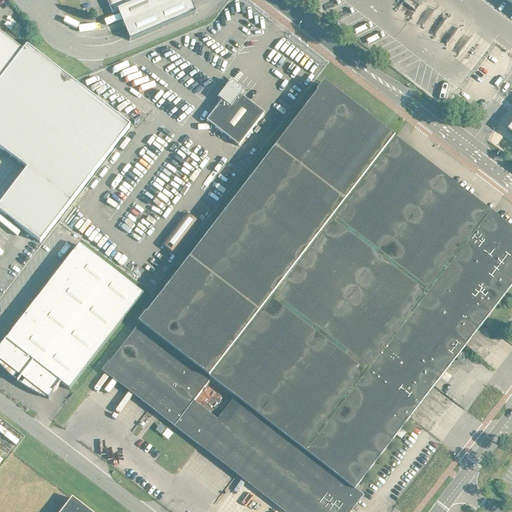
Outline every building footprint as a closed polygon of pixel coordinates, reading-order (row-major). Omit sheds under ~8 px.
[(106,0),(109,6),(112,14),(118,12),(123,26),(130,41),(196,13),(189,0),(106,0)] [(420,7),(411,0),(405,0),(403,3),(416,12),(420,7)] [(130,127),(27,47),(23,52),(0,34),(0,149),(27,170),(0,205),(0,212),(40,243),(130,127)] [(222,102),(206,122),(239,147),(240,146),(264,115),(240,96),(243,92),(231,83),(218,99),(222,102)] [(355,489),(434,387),(511,285),(511,231),(414,156),(401,145),(396,152),(391,148),(396,142),(325,87),(103,371),(284,511),(349,511),(362,495),(355,489)] [(396,152),(401,145),(414,156),(396,142),(391,148),(396,152)] [(162,246),(175,256),(199,224),(186,215),(162,246)] [(0,348),(0,366),(1,367),(3,370),(5,372),(7,375),(10,377),(12,379),(15,381),(16,381),(14,379),(15,378),(18,381),(17,383),(17,384),(19,381),(22,384),(22,385),(20,384),(19,385),(23,387),(27,390),(30,391),(34,394),(39,396),(45,399),(43,398),(44,397),(48,400),(61,384),(69,391),(143,295),(79,246),(0,348)] [(88,511),(72,499),(61,511),(88,511)]
